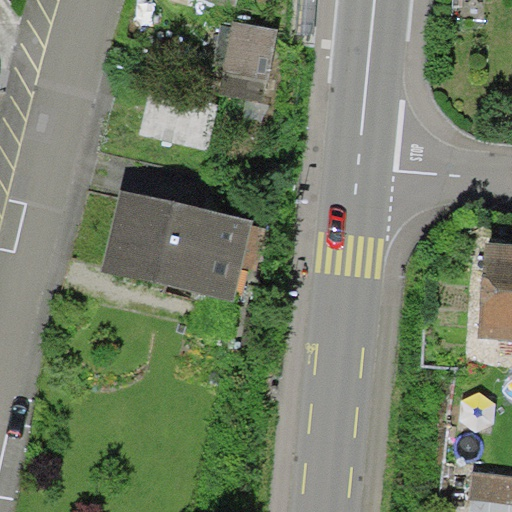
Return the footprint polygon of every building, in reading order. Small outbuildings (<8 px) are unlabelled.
[(277,28),(232,21),(223,74),(268,81),(277,28)] [(218,104),(149,88),(138,133),(207,149),(218,104)] [(254,220),(120,190),(111,230),(102,271),(166,285),(193,291),(234,300),(242,268),(256,271),(265,228),(252,225),(254,220)] [(511,244),(485,242),(478,335),(511,338),(511,244)] [(193,291),(166,285),(164,295),(190,301),(193,291)] [(511,474),(472,468),(468,497),(511,504),(511,474)]
